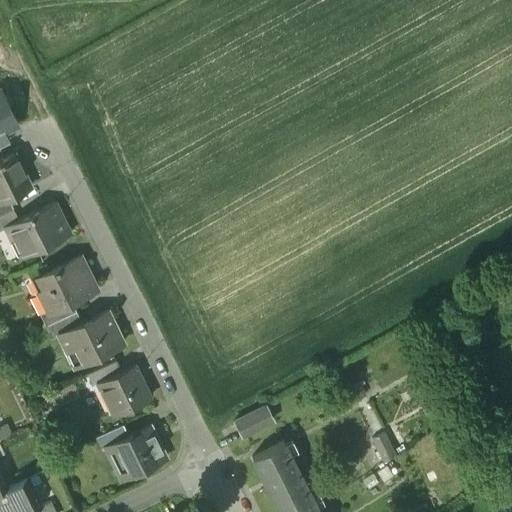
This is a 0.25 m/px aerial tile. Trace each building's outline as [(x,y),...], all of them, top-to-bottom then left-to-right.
[(0,91),(0,130),(15,123),(0,91)] [(14,152),(0,159),(0,200),(7,197),(30,186),(14,152)] [(0,213),(12,208),(7,197),(0,200),(0,213)] [(18,219),(4,225),(5,228),(12,243),(16,241),(24,257),(70,235),(53,202),(18,219)] [(12,208),(0,213),(0,230),(5,228),(4,225),(18,219),(13,208),(12,208)] [(80,255),(41,274),(47,288),(38,293),(47,311),(47,313),(71,301),(98,288),(92,276),(90,276),(80,255)] [(71,301),(47,313),(47,311),(40,315),(46,326),(76,312),(71,301)] [(82,323),(58,335),(66,352),(73,349),(80,363),(122,342),(107,311),(82,323)] [(76,312),(46,326),(52,338),(58,335),(82,323),(76,312)] [(116,359),(87,373),(93,385),(102,381),(122,371),(116,359)] [(122,371),(102,381),(117,413),(149,398),(133,365),(122,371)] [(359,383),(347,389),(353,401),(365,395),(359,383)] [(264,404),(233,421),(241,436),(272,420),(264,404)] [(150,426),(114,443),(129,473),(164,456),(150,426)] [(384,432),(372,438),(384,461),(396,455),(384,432)] [(317,511),(282,441),(252,457),(279,511),(317,511)] [(2,489),(0,489),(0,511),(30,511),(43,506),(29,476),(2,489)] [(43,506),(30,511),(56,511),(52,502),(43,506)]
